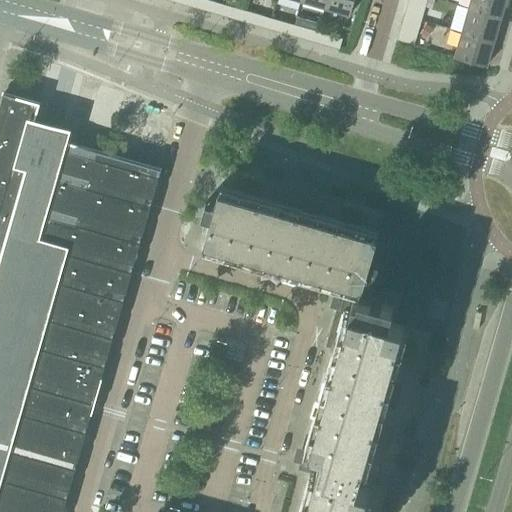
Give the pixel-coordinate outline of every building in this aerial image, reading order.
[(197,0),(196,7),(212,12),(215,1),(211,0),(197,0)] [(327,0),(326,7),(351,14),(354,0),(327,0)] [(471,0),(469,7),(501,17),(506,0),(471,0)] [(239,8),(223,3),(220,14),(236,18),(239,8)] [(469,7),(462,31),(495,41),(501,17),(469,7)] [(247,10),(244,21),(260,25),(263,15),(247,10)] [(402,24),(419,29),(422,20),(404,15),(402,24)] [(287,22),(271,17),(268,28),(284,32),(287,22)] [(295,24),(292,34),(308,39),(311,29),(295,24)] [(427,24),(421,31),(428,36),(433,29),(427,24)] [(319,31),(316,41),(332,46),(335,36),(319,31)] [(495,41),(462,31),(455,56),(487,65),(495,41)] [(0,511),(62,511),(125,295),(127,289),(128,284),(151,202),(154,194),(156,187),(161,168),(65,141),(68,130),(56,127),(34,121),(40,102),(4,92),(4,93),(4,94),(0,107),(0,511)] [(221,186),(215,205),(206,202),(202,216),(211,219),(203,249),(343,289),(327,345),(334,347),(299,468),(311,472),(299,511),(367,511),(374,489),(362,485),(409,325),(395,321),(403,292),(365,282),(380,231),(221,186)]
